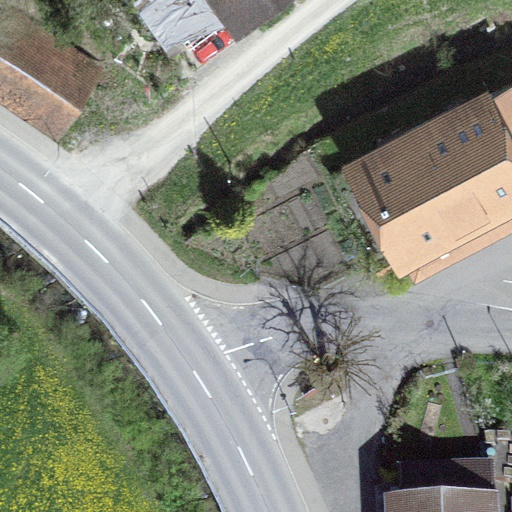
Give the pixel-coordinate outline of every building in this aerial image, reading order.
[(208,0),(234,0),(237,4),(241,0),(136,0),(162,34),(208,0)] [(0,23),(0,85),(58,122),(90,72),(4,17),(0,23)] [(511,82),(362,160),(407,246),(511,191),(511,82)] [(511,433),(486,433),(492,476),(511,477),(511,433)] [(403,511),(445,511),(444,477),(402,479),(403,511)]
